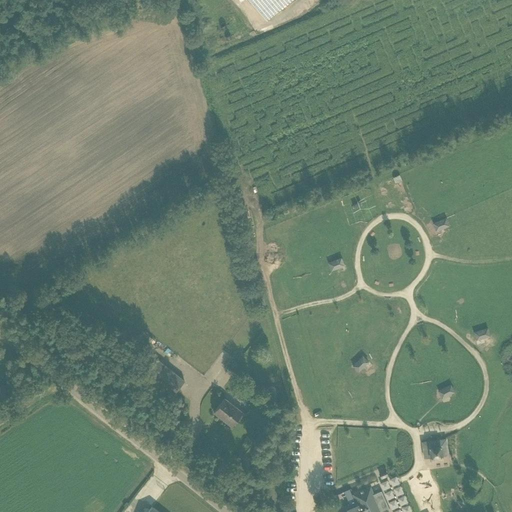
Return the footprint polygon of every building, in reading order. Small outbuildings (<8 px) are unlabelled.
[(249,0),(266,20),(291,0),(249,0)] [(446,217),(433,223),(437,231),(450,225),(446,217)] [(342,257),(328,262),(331,270),(345,265),(342,257)] [(474,332),(476,339),(490,335),(488,328),(474,332)] [(368,350),(362,355),(367,361),(373,356),(368,350)] [(368,363),(361,357),(353,365),(360,371),(368,363)] [(143,375),(172,397),(184,381),(156,359),(143,375)] [(452,384),(438,391),(442,399),(456,392),(452,384)] [(213,412),(231,426),(242,412),(224,398),(213,412)] [(448,455),(445,439),(422,442),(424,458),(448,455)] [(380,511),(371,490),(367,488),(363,490),(362,489),(359,490),(360,492),(352,495),(356,502),(336,511),(380,511)] [(351,494),(346,496),(349,503),(354,501),(351,494)]
